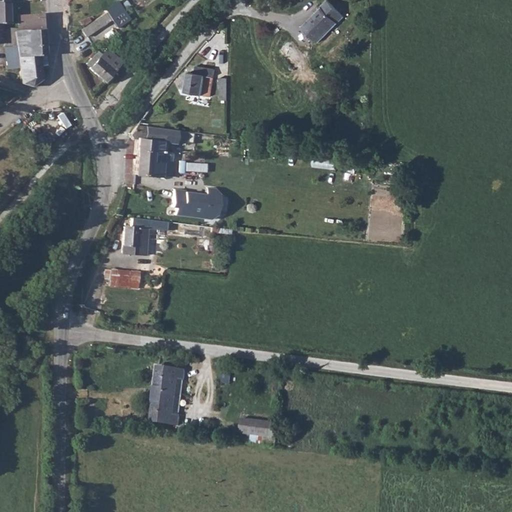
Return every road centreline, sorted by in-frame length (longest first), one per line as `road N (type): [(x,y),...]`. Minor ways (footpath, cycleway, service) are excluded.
road 1 (unclassified): [(60,333),(511,387)]
road 2 (residential): [(226,10),(100,155)]
road 3 (tertiary): [(100,155),(99,208),(74,260),(60,333)]
road 4 (tertiary): [(60,333),(58,511)]
